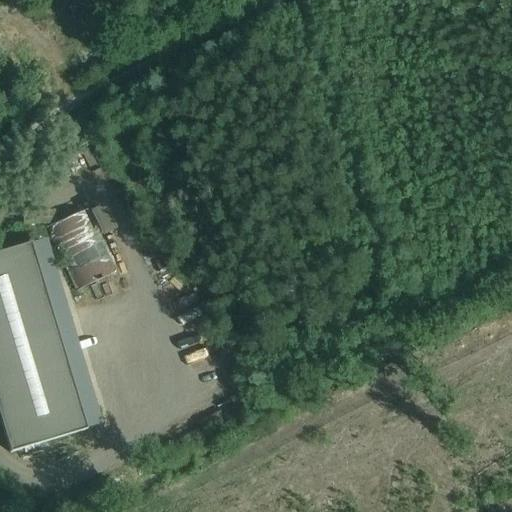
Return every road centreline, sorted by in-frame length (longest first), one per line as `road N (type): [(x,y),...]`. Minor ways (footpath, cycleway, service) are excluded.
road 1 (track): [(16,140),(42,139),(348,0)]
road 2 (track): [(260,0),(26,126),(0,162)]
